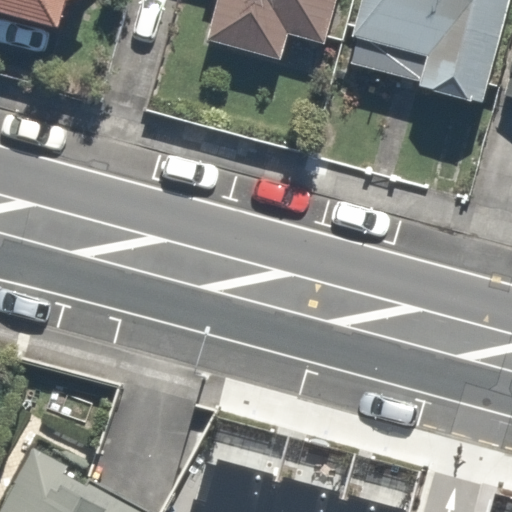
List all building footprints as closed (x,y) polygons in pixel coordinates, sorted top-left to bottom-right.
[(122,0),(0,0),(0,22),(106,54),(122,0)] [(221,0),(210,69),(286,81),(294,32),(342,40),(348,0),(221,0)] [(511,0),(372,0),(352,76),(498,116),(511,62),(511,0)] [(159,511),(43,442),(0,511),(159,511)] [(324,511),(244,467),(218,511),(324,511)]
